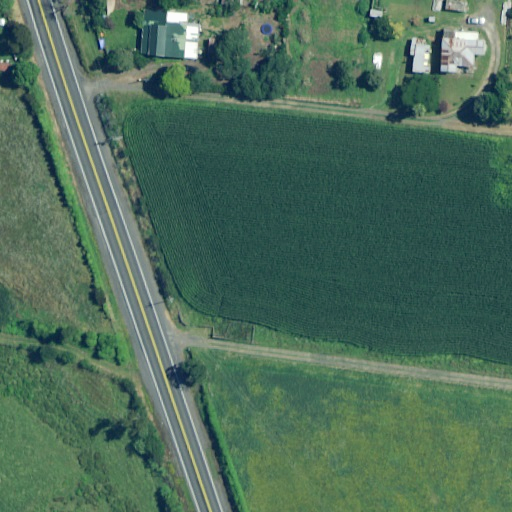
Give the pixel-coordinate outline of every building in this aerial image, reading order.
[(443,1),(435,0),(433,0),(432,11),(442,13),(443,1)] [(464,2),(464,0),(447,0),(446,11),(469,13),(470,2),(464,2)] [(188,14),(145,10),(142,55),(197,59),(200,25),(187,24),(188,14)] [(454,40),(443,39),(441,73),(458,74),(458,72),(474,73),(475,55),(486,56),(487,41),(480,41),(480,33),(455,32),(454,40)] [(422,40),(413,39),(411,55),(415,56),(414,73),(429,74),(432,46),(421,45),(422,40)]
